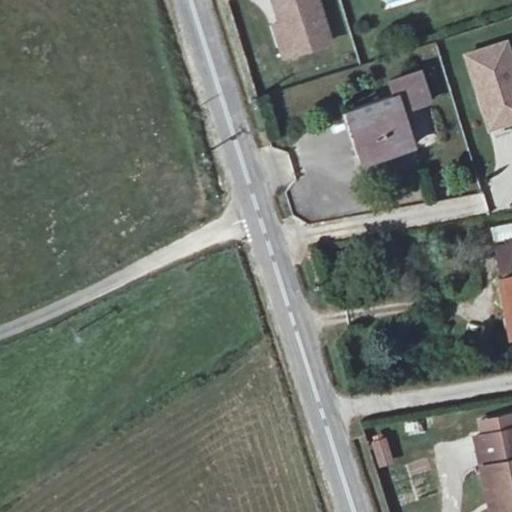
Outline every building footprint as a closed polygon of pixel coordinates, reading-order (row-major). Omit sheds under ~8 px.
[(279,60),(335,44),(322,0),(271,0),(275,13),(267,15),(279,60)] [(405,169),(396,118),(347,126),(356,178),(405,169)] [(511,222),(491,224),(492,239),(511,237),(511,222)] [(511,331),(511,269),(496,273),(510,332),(511,331)] [(511,416),(489,421),(495,452),(502,451),(511,504),(511,416)] [(369,436),(378,467),(393,463),(385,432),(369,436)] [(511,511),(511,504),(502,451),(495,452),(506,511),(511,511)]
